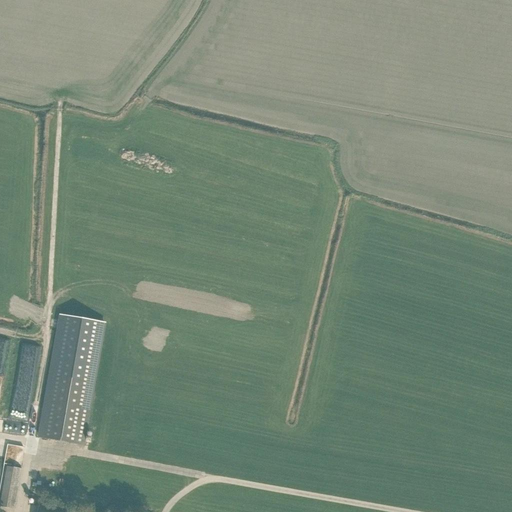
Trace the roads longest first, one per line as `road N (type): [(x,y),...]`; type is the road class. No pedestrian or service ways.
road 1 (unclassified): [(164,511),(209,477),(407,511)]
road 2 (track): [(0,435),(209,477)]
